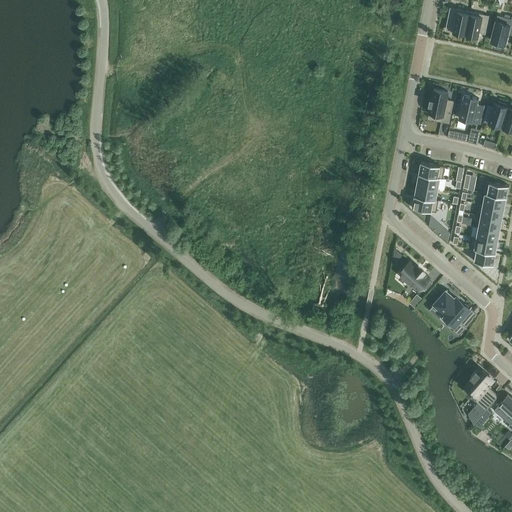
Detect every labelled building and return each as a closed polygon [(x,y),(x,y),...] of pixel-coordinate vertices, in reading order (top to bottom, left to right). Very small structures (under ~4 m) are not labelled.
[(465,35),(470,11),(450,7),(445,28),(453,30),(453,32),(465,35)] [(489,15),(470,11),(465,35),(478,37),(480,30),(486,31),(489,15)] [(511,18),(497,15),(491,40),(505,44),(508,34),(511,34),(511,15),(511,16),(511,18)] [(431,99),(430,99),(429,105),(430,105),(429,112),(442,115),(441,121),(449,122),(453,101),(446,100),(448,91),(434,89),(431,99)] [(459,118),(480,123),(484,105),(483,105),(483,107),(477,106),(479,98),(464,95),(459,118)] [(501,129),(508,107),(505,106),(506,104),(498,101),(498,103),(495,102),(493,109),(487,107),(483,121),(489,122),(488,125),(501,129)] [(511,105),(511,108),(508,107),(501,129),(511,132),(511,105)] [(455,138),(468,142),(470,135),(456,132),(455,138)] [(241,136),(206,173),(200,168),(194,175),(215,195),(257,151),(241,136)] [(484,146),(494,149),(495,144),(485,141),(484,146)] [(421,161),(418,173),(443,178),(445,166),(421,161)] [(492,172),(494,164),(483,161),(481,168),(492,172)] [(459,166),(456,180),(457,180),(462,181),(464,168),(459,166)] [(418,185),(437,188),(439,178),(443,178),(418,173),(420,174),(418,185)] [(484,180),(482,192),(507,197),(509,185),(484,180)] [(414,195),(438,200),(439,200),(435,199),(437,188),(418,185),(416,195),(414,195)] [(229,220),(243,206),(230,192),(215,206),(229,220)] [(507,197),(482,192),(482,193),(483,193),(481,203),(479,203),(478,203),(503,208),(505,197),(506,197),(507,197)] [(438,200),(414,195),(412,207),(436,212),(438,200)] [(478,203),(476,214),(501,219),(503,208),(478,203)] [(501,219),(476,214),(476,215),(482,216),(480,227),(499,230),(501,219)] [(439,234),(441,225),(431,216),(429,225),(439,234)] [(449,232),(441,225),(439,234),(447,241),(449,232)] [(472,236),(472,237),(497,241),(499,230),(480,227),(478,237),(472,236)] [(497,241),(472,237),(470,248),(496,253),(496,252),(494,252),(497,241)] [(402,255),(395,248),(393,259),(396,262),(402,255)] [(494,264),(496,253),(470,248),(476,250),(474,261),(494,264)] [(400,275),(418,291),(422,286),(426,290),(432,283),(428,279),(430,278),(424,273),(425,271),(418,265),(417,267),(411,262),(400,275)] [(429,309),(452,328),(459,335),(466,327),(466,328),(467,327),(466,326),(475,317),(468,311),(470,309),(457,297),(455,299),(446,291),(448,289),(447,289),(429,309)] [(475,380),(468,387),(471,391),(470,392),(472,394),(473,392),(478,396),(475,400),(486,409),(497,397),(486,387),(493,380),(483,370),(480,373),(476,370),(471,376),(475,380)] [(503,408),(511,415),(511,420),(509,424),(508,426),(511,429),(511,396),(508,393),(507,393),(508,394),(499,404),(499,403),(498,404),(503,408)]
